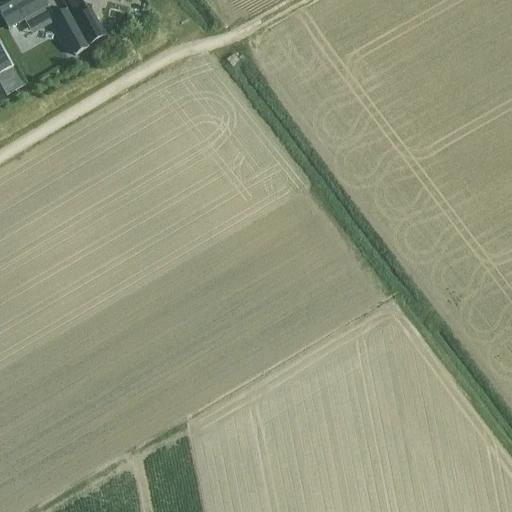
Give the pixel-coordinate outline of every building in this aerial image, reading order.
[(44,0),(0,0),(0,16),(9,31),(49,9),(44,0)] [(109,37),(126,28),(112,3),(96,12),(109,37)] [(54,19),(75,57),(88,50),(67,12),(54,19)] [(76,21),(90,46),(106,37),(92,13),(76,21)] [(0,75),(14,67),(0,41),(0,75)]
